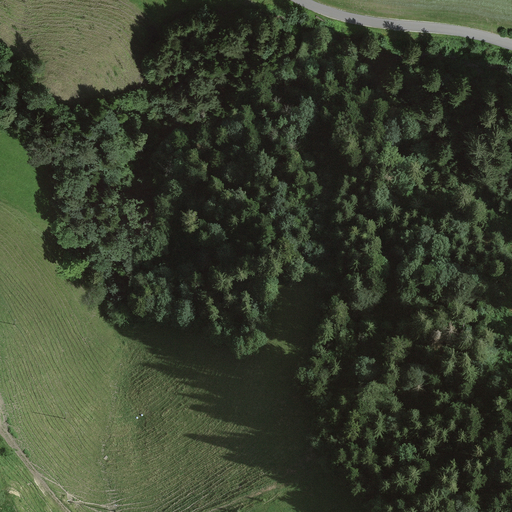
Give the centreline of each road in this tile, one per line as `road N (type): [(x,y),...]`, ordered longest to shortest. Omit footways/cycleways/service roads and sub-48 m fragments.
road 1 (track): [(511,381),(410,397),(335,393),(317,402),(311,430),(363,511)]
road 2 (unclassified): [(302,0),(340,15),(511,43)]
